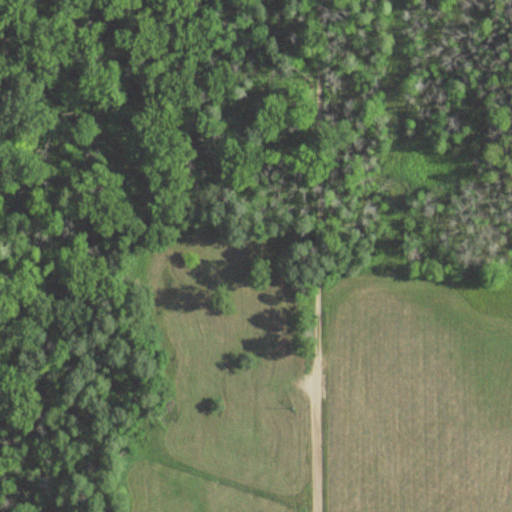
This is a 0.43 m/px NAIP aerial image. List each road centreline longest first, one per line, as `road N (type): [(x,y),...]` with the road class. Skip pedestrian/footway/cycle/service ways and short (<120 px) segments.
road 1 (track): [(314,363),(319,0)]
road 2 (residential): [(317,511),(314,363)]
